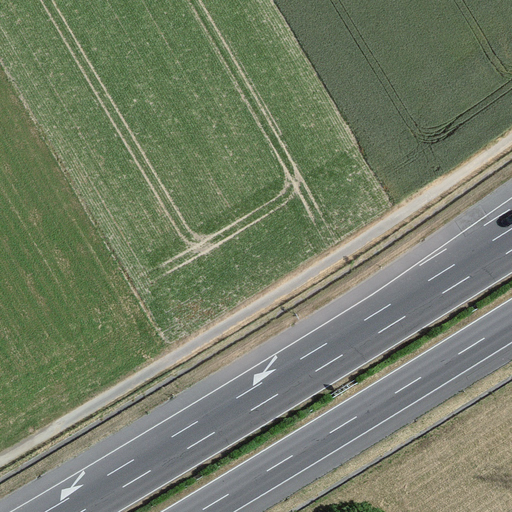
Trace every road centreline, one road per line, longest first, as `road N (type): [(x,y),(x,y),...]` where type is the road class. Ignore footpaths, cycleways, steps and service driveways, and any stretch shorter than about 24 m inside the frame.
road 1 (track): [(511,138),(377,232),(0,459)]
road 2 (motorway): [(511,249),(81,511)]
road 3 (motorway): [(199,511),(511,320)]
